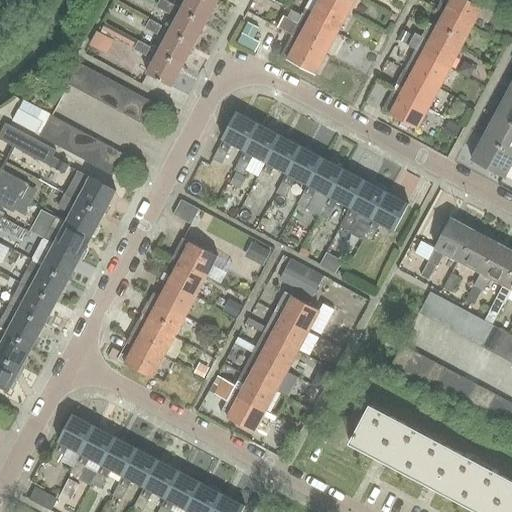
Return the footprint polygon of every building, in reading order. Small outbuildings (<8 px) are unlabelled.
[(211,0),(187,0),(181,11),(207,25),(218,4),(211,0)] [(338,35),(348,15),(319,0),(311,0),(306,10),(302,16),(338,35)] [(319,0),(348,15),(356,0),(319,0)] [(483,9),(466,0),(443,0),(438,11),(445,15),(472,29),(483,9)] [(176,20),(181,11),(162,1),(157,10),(176,20)] [(195,46),(207,25),(181,11),(176,20),(170,32),(195,46)] [(338,35),(302,16),(297,13),(292,22),(284,18),(278,28),(292,36),(292,37),(299,40),(327,55),(338,35)] [(461,50),(472,29),(445,15),(438,29),(430,25),(427,31),(461,50)] [(162,27),(150,21),(145,30),(157,36),(162,27)] [(248,23),(242,35),(253,40),(259,29),(248,23)] [(152,49),(107,25),(102,34),(147,57),(152,49)] [(402,31),(397,41),(398,42),(408,46),(413,37),(404,32),(402,31)] [(450,70),(461,50),(427,31),(424,38),(416,34),(410,48),(416,51),(417,52),(424,55),(450,70)] [(170,32),(158,54),(184,67),(195,46),(170,32)] [(316,76),(327,55),(299,40),(292,37),(281,57),(289,61),(288,61),(316,76)] [(450,70),(424,55),(417,52),(416,51),(405,71),(413,75),(440,90),(450,70)] [(158,54),(147,75),(172,89),(184,67),(158,54)] [(68,86),(79,92),(90,70),(80,65),(68,86)] [(79,92),(89,97),(100,76),(90,70),(79,92)] [(429,110),(440,90),(413,75),(405,71),(398,85),(394,91),(402,95),(429,110)] [(89,97),(100,103),(111,82),(100,76),(89,97)] [(100,103),(110,108),(121,87),(111,82),(100,103)] [(110,108),(120,114),(132,93),(121,87),(110,108)] [(418,131),(429,110),(402,95),(394,91),(384,111),(392,115),(391,117),(418,131)] [(120,114),(131,119),(142,98),(132,93),(120,114)] [(511,124),(511,94),(508,93),(496,115),(511,124)] [(131,119),(141,125),(152,104),(142,98),(131,119)] [(23,101),(19,110),(43,122),(37,135),(41,137),(52,117),(53,115),(23,101)] [(37,135),(43,122),(19,110),(12,122),(37,135)] [(511,153),(511,124),(496,115),(484,138),(511,153)] [(238,116),(225,141),(245,152),(246,152),(259,127),(238,116)] [(62,123),(52,117),(41,137),(40,139),(51,144),(62,123)] [(448,122),(442,133),(455,139),(460,129),(448,122)] [(73,128),(62,123),(51,144),(61,150),(73,128)] [(57,151),(6,124),(0,135),(0,137),(66,173),(70,166),(53,157),(57,151)] [(245,152),(234,172),(243,177),(254,156),(266,163),(279,138),(259,127),(246,152),(245,152)] [(83,134),(73,128),(61,150),(72,155),(83,134)] [(93,139),(83,134),(72,155),(82,161),(93,139)] [(266,163),(262,170),(271,175),(275,167),(289,175),(302,150),(279,138),(266,163)] [(505,180),(511,167),(511,153),(484,138),(471,161),(505,180)] [(104,145),(93,139),(82,161),(92,166),(104,145)] [(114,150),(104,145),(92,166),(103,172),(114,150)] [(229,152),(220,147),(213,159),(222,164),(229,152)] [(125,156),(114,150),(103,172),(113,177),(125,156)] [(302,150),(289,175),(310,186),(323,161),(302,150)] [(323,161),(310,186),(330,197),(331,197),(344,172),(323,161)] [(258,177),(256,182),(264,187),(271,175),(262,170),(258,177)] [(0,172),(0,190),(28,205),(35,192),(27,188),(27,187),(0,172)] [(330,197),(319,217),(328,222),(339,201),(351,208),(352,209),(366,183),(344,172),(331,197),(330,197)] [(68,197),(104,216),(116,193),(91,179),(91,180),(80,174),(68,197)] [(284,181),(277,193),(286,198),(293,186),(284,181)] [(351,208),(340,228),(349,233),(360,213),(372,219),(373,220),(387,195),(366,183),(352,209),(351,208)] [(28,205),(0,190),(0,208),(13,215),(14,213),(22,217),(28,205)] [(305,192),(298,205),(307,210),(314,197),(305,192)] [(372,219),(361,240),(370,245),(376,233),(378,233),(382,224),(395,231),(408,206),(387,195),(373,220),(372,219)] [(104,216),(68,197),(67,197),(65,196),(58,209),(72,216),(67,225),(92,238),(104,216)] [(181,201),(174,215),(191,225),(199,210),(181,201)] [(434,217),(426,233),(440,240),(446,228),(448,224),(434,217)] [(459,262),(475,232),(451,219),(448,224),(446,228),(435,249),(428,262),(437,266),(438,267),(444,254),(459,262)] [(92,238),(67,225),(56,220),(45,241),(80,260),(92,238)] [(475,286),(498,244),(475,232),(459,262),(481,274),(475,286)] [(207,280),(219,258),(184,240),(172,261),(180,265),(207,280)] [(69,282),(80,260),(45,241),(33,263),(69,282)] [(420,242),(414,254),(428,262),(435,249),(420,242)] [(505,287),(511,272),(511,251),(498,244),(475,286),(467,302),(474,306),(482,292),(484,292),(491,280),(505,287)] [(262,247),(254,262),(263,267),(271,252),(262,247)] [(429,281),(437,266),(428,262),(420,277),(429,281)] [(57,304),(69,282),(33,263),(21,285),(57,304)] [(197,300),(207,280),(180,265),(173,279),(165,275),(162,281),(169,285),(197,300)] [(321,284),(288,266),(281,280),(314,297),(321,284)] [(511,272),(505,287),(498,299),(505,303),(506,303),(511,293),(511,272)] [(452,294),(460,279),(452,275),(444,290),(452,294)] [(45,326),(57,304),(21,285),(10,307),(45,326)] [(186,320),(197,300),(169,285),(161,300),(154,296),(151,301),(159,305),(186,320)] [(442,299),(431,293),(419,314),(430,320),(442,299)] [(321,313),(293,298),(285,294),(275,315),(310,334),(321,313)] [(452,304),(442,299),(430,320),(441,326),(452,304)] [(497,318),(505,303),(498,299),(490,314),(497,318)] [(176,340),(186,320),(159,305),(151,301),(141,321),(176,340)] [(232,301),(226,312),(236,318),(242,306),(232,301)] [(462,310),(452,304),(441,326),(451,331),(462,310)] [(45,326),(10,307),(0,325),(0,330),(34,348),(45,326)] [(473,316),(462,310),(451,331),(462,337),(473,316)] [(299,354),(310,334),(275,315),(268,328),(264,335),(299,354)] [(484,321),(473,316),(462,337),(473,343),(484,321)] [(248,318),(244,325),(245,326),(264,335),(268,328),(249,319),(248,318)] [(165,360),(176,340),(141,321),(130,342),(137,346),(165,360)] [(494,327),(484,321),(473,343),(483,348),(494,327)] [(505,332),(494,327),(483,348),(493,354),(505,332)] [(0,358),(22,370),(34,348),(0,330),(0,358)] [(511,344),(511,336),(505,332),(493,354),(504,360),(511,344)] [(289,374),(299,354),(264,335),(258,347),(257,350),(254,355),(261,359),(289,374)] [(238,337),(234,345),(235,346),(254,355),(257,350),(258,347),(239,338),(238,337)] [(130,360),(122,356),(119,361),(127,365),(126,366),(154,381),(165,360),(137,346),(135,349),(130,360)] [(413,352),(402,346),(391,368),(402,373),(413,352)] [(424,358),(413,352),(402,373),(413,379),(424,358)] [(278,394),(289,374),(261,359),(254,355),(247,369),(234,362),(231,369),(243,375),(250,379),(278,394)] [(0,388),(10,393),(22,370),(0,358),(0,388)] [(434,363),(424,358),(413,379),(423,385),(434,363)] [(445,369),(434,363),(423,385),(433,390),(445,369)] [(200,364),(194,374),(204,379),(209,368),(200,364)] [(455,374),(445,369),(433,390),(444,396),(455,374)] [(466,380),(455,374),(444,396),(454,401),(466,380)] [(268,415),(278,394),(250,379),(243,375),(237,387),(222,381),(217,378),(213,386),(218,388),(240,400),(268,415)] [(476,385),(466,380),(454,401),(465,407),(476,385)] [(487,391),(476,385),(465,407),(476,412),(487,391)] [(257,435),(268,415),(240,400),(218,388),(214,396),(235,407),(232,413),(224,409),(220,415),(257,435)] [(497,397),(487,391),(476,412),(486,418),(497,397)] [(508,402),(497,397),(486,418),(496,423),(508,402)] [(511,419),(511,404),(508,402),(496,423),(507,429),(511,419)] [(407,475),(427,437),(371,407),(351,445),(407,475)] [(61,442),(50,463),(57,467),(69,446),(82,453),(95,428),(74,417),(60,442),(61,442)] [(95,428),(82,453),(103,465),(116,440),(95,428)] [(463,504),(483,466),(427,437),(407,475),(463,504)] [(116,440),(103,465),(124,476),(138,451),(116,440)] [(138,451),(124,476),(146,487),(159,463),(138,451)] [(78,462),(71,474),(79,479),(86,467),(78,462)] [(167,499),(180,474),(159,463),(146,487),(156,493),(167,499)] [(477,511),(511,511),(511,481),(483,466),(463,504),(477,511)] [(99,473),(92,485),(102,490),(108,478),(99,473)] [(180,474),(167,499),(189,510),(202,485),(180,474)] [(120,484),(113,497),(122,501),(129,489),(120,484)] [(202,485),(189,510),(192,511),(214,511),(223,497),(202,485)] [(41,486),(34,496),(55,509),(62,498),(41,486)] [(135,508),(142,511),(143,511),(150,500),(141,496),(135,508)] [(223,497),(214,511),(242,511),(244,508),(223,497)]
